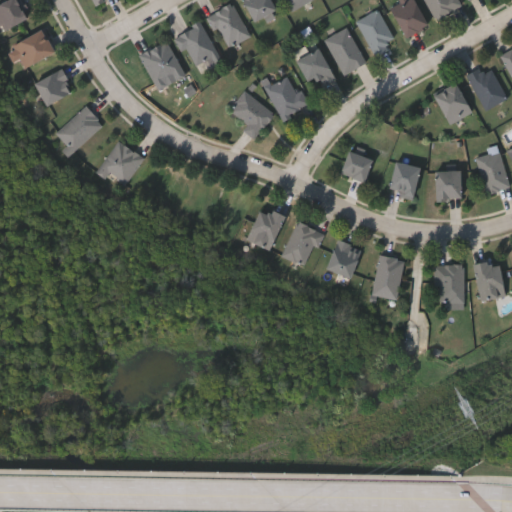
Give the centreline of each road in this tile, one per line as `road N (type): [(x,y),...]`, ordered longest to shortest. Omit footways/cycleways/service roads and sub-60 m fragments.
road 1 (residential): [(64,0),(119,91),(183,144),(409,232),(455,235),(511,222)]
road 2 (primary): [(0,491),(467,496)]
road 3 (residential): [(297,183),(351,112),(511,16)]
